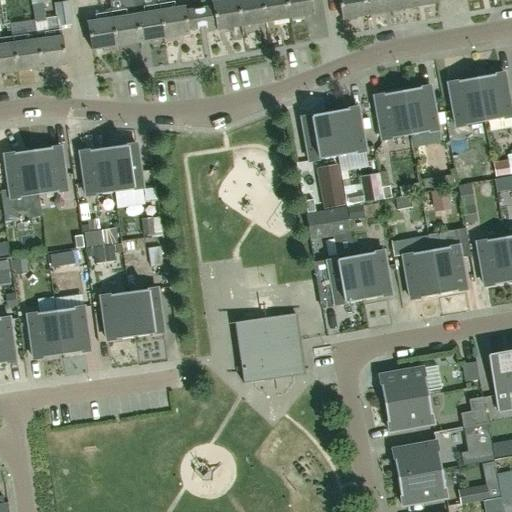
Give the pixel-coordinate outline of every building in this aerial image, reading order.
[(46,0),(30,0),(31,6),(34,22),(45,21),(45,20),(42,4),(47,4),(46,0)] [(67,0),(59,0),(54,1),(56,18),(58,25),(70,23),(67,0)] [(132,0),(134,9),(139,42),(163,38),(158,6),(156,0),(132,0)] [(212,7),(198,9),(201,27),(216,25),(216,29),(241,25),(237,0),(221,0),(222,1),(211,3),(212,7)] [(237,0),(241,25),(265,21),(262,0),(237,0)] [(262,0),(265,21),(289,17),(286,0),(262,0)] [(286,0),(289,17),(290,16),(291,21),(302,20),(301,15),(314,13),(311,0),(286,0)] [(338,0),(342,19),(367,14),(363,0),(338,0)] [(390,10),(388,0),(363,0),(367,14),(390,10)] [(388,0),(390,10),(414,6),(413,0),(388,0)] [(172,3),(158,6),(163,38),(188,34),(187,29),(201,27),(198,9),(184,12),(184,7),(173,9),(172,3)] [(134,9),(110,13),(115,46),(139,42),(134,9)] [(96,15),(85,17),(86,23),(91,49),(102,47),(103,52),(113,50),(113,46),(115,46),(110,13),(96,15)] [(45,21),(34,22),(36,34),(37,40),(41,67),(66,63),(62,36),(61,31),(58,31),(58,25),(56,18),(45,20),(45,21)] [(27,36),(12,38),(17,70),(41,67),(37,40),(36,34),(27,36)] [(0,72),(17,70),(12,38),(0,39),(0,72)] [(503,73),(475,78),(483,122),(511,117),(503,73)] [(483,122),(475,78),(447,83),(455,127),(483,122)] [(429,86),(401,91),(409,135),(437,130),(429,86)] [(409,135),(401,91),(373,96),(381,140),(409,135)] [(365,151),(357,107),(329,112),(337,156),(365,151)] [(337,156),(329,112),(301,117),(309,161),(337,156)] [(135,144),(107,148),(114,192),(142,188),(135,144)] [(32,150),(38,195),(66,191),(60,146),(32,150)] [(114,192),(107,148),(79,152),(85,196),(114,192)] [(38,195),(32,150),(4,154),(10,199),(38,195)] [(315,168),(317,176),(337,172),(336,165),(315,168)] [(382,201),(381,190),(379,180),(375,180),(374,174),(360,176),(361,185),(347,188),(350,202),(354,201),(354,205),(382,201)] [(340,186),(319,190),(323,209),(343,205),(340,186)] [(389,189),(381,190),(382,201),(391,199),(389,189)] [(411,208),(409,196),(394,198),(395,201),(397,210),(397,211),(411,208)] [(315,212),(313,200),(304,201),(306,214),(315,212)] [(336,259),(354,256),(345,208),(305,214),(309,240),(332,236),(336,259)] [(86,249),(103,247),(100,231),(83,234),(86,249)] [(484,286),(511,281),(504,237),(476,242),(484,286)] [(94,256),(95,265),(114,262),(113,254),(121,253),(120,244),(103,247),(86,249),(84,250),(85,258),(94,256)] [(430,250),(438,295),(466,290),(458,245),(430,250)] [(147,248),(150,268),(162,266),(159,247),(147,248)] [(410,300),(438,295),(430,250),(402,255),(410,300)] [(51,268),(74,264),(72,251),(49,255),(51,268)] [(354,256),(362,300),(390,295),(382,251),(354,256)] [(334,305),(362,300),(354,256),(336,259),(326,261),(334,305)] [(0,284),(11,283),(9,273),(8,273),(0,274),(0,284)] [(156,288),(128,292),(134,337),(162,333),(156,288)] [(106,341),(134,337),(128,292),(100,296),(106,341)] [(55,311),(61,355),(89,351),(83,307),(55,311)] [(61,355),(55,311),(26,315),(33,359),(61,355)] [(295,315),(234,323),(243,384),(303,376),(295,315)] [(0,318),(0,363),(15,362),(8,317),(0,318)] [(511,408),(511,350),(487,355),(497,412),(498,411),(511,408)] [(478,380),(476,362),(462,364),(465,382),(478,380)] [(378,376),(383,404),(427,396),(422,368),(378,376)] [(427,396),(383,404),(388,432),(432,424),(427,396)] [(462,428),(486,425),(482,399),(468,401),(470,413),(460,414),(462,428)] [(487,425),(486,425),(471,427),(463,428),(467,453),(460,454),(462,466),(481,463),(493,461),(493,460),(487,425)] [(435,442),(391,450),(396,478),(440,470),(435,442)] [(440,470),(396,478),(401,506),(446,498),(440,470)] [(460,505),(479,502),(488,500),(487,495),(485,482),(457,488),(459,500),(460,505)] [(500,498),(488,501),(490,508),(501,506),(500,498)]
